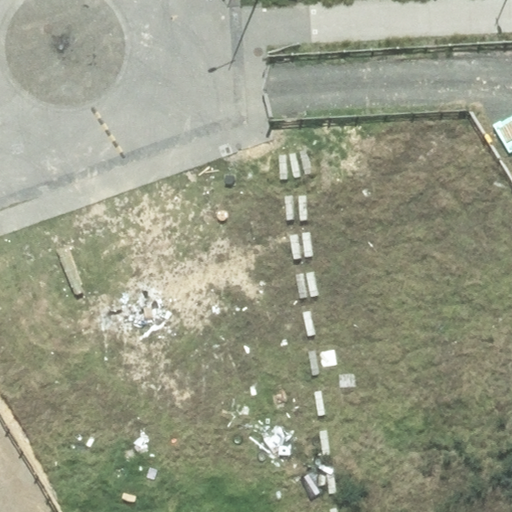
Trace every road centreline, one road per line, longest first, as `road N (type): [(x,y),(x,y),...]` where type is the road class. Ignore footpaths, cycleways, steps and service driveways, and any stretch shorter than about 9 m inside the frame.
road 1 (residential): [(157,0),(161,70),(122,127)]
road 2 (residential): [(122,127),(57,149),(0,132)]
